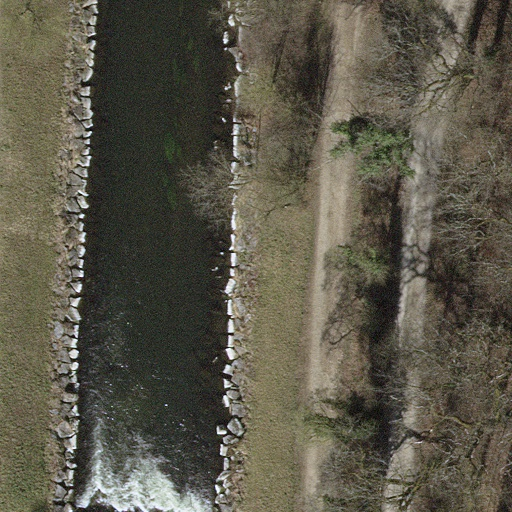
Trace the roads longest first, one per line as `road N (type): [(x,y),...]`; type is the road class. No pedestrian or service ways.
road 1 (track): [(456,0),(427,105),(393,511)]
road 2 (track): [(321,511),(346,0)]
